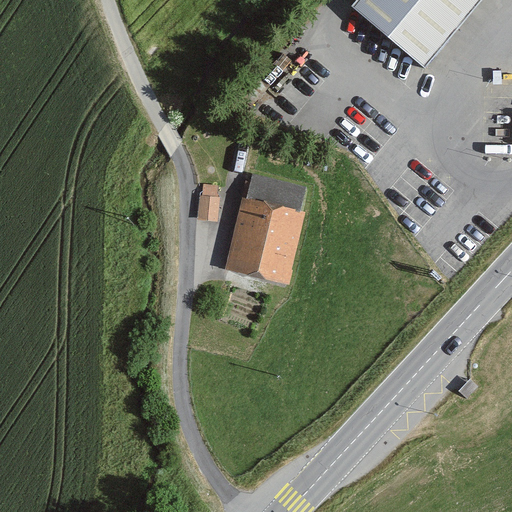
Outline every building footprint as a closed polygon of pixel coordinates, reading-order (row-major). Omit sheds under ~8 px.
[(369,0),(358,13),(435,77),(499,0),(369,0)] [(309,191),(251,178),(230,273),(288,286),(309,191)] [(222,201),(203,199),(202,223),(220,224),(222,201)] [(390,218),(373,203),(357,221),(374,236),(390,218)] [(480,387),(473,381),(462,393),(469,399),(480,387)]
